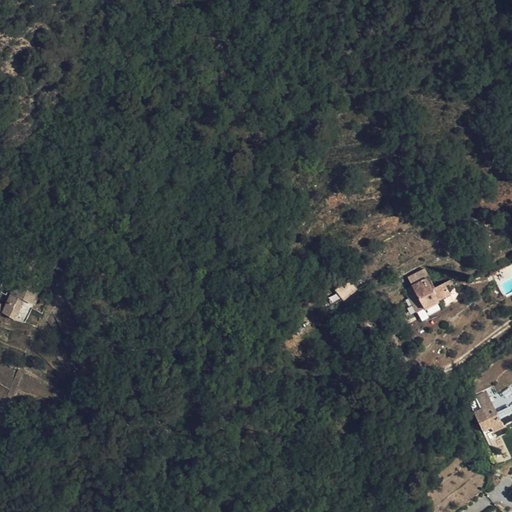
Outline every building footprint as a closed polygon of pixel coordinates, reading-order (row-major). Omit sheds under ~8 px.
[(412,287),(424,308),(441,299),(450,294),(445,283),(433,289),(428,279),(412,287)] [(344,301),(357,289),(349,280),(336,291),(344,301)] [(0,313),(25,323),(32,307),(37,293),(12,284),(6,304),(0,302),(0,313)] [(382,285),(370,294),(374,299),(385,291),(382,285)] [(418,311),(424,308),(412,287),(406,290),(418,311)] [(443,301),(441,299),(424,308),(425,311),(443,301)] [(504,427),(488,392),(469,401),(483,432),(491,428),(493,432),(504,427)] [(511,407),(510,404),(497,410),(500,418),(511,412),(511,407)]
